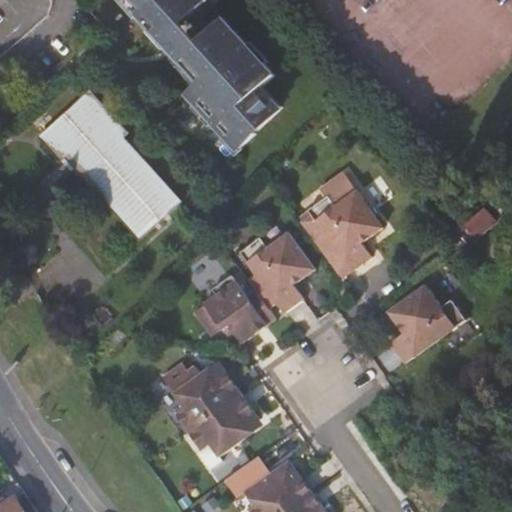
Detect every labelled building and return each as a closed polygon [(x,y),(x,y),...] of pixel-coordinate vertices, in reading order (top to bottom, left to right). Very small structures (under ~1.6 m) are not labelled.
[(124,0),(155,33),(158,30),(167,40),(183,57),(192,67),(188,70),(199,82),(186,94),(236,149),(239,146),(241,148),(257,134),(255,132),(282,108),(263,87),(276,76),(227,20),(200,44),(199,42),(183,25),(182,24),(208,0),(124,0)] [(66,157),(140,240),(182,203),(125,138),(130,134),(92,92),(41,137),(62,161),(66,157)] [(295,217),(337,276),(349,267),(352,270),(368,258),(357,241),(375,228),(342,182),(295,217)] [(268,292),(284,314),(308,297),(298,283),(317,270),(290,234),(271,247),(265,237),(241,254),(248,263),(268,292)] [(248,263),(240,269),(259,295),(261,297),(268,292),(248,263)] [(229,323),(243,343),(268,325),(277,319),(261,297),(259,295),(250,301),(231,274),(213,287),(217,293),(203,303),(222,328),(229,323)] [(403,362),(461,319),(447,299),(437,306),(423,286),(387,312),(401,332),(388,341),(403,362)] [(207,381),(225,369),(219,361),(201,374),(207,381)] [(258,416),(225,369),(207,381),(201,374),(174,393),(182,405),(175,410),(200,445),(207,441),(218,455),(245,436),(240,428),(258,416)] [(264,423),(258,416),(240,428),(245,436),(264,423)] [(207,441),(200,445),(195,449),(207,466),(220,457),(218,455),(207,441)] [(288,459),(270,472),(275,478),(293,465),(288,459)] [(326,511),(293,465),(275,478),(270,472),(243,491),(251,502),(244,507),(247,511),(326,511)] [(0,511),(8,506),(0,492),(0,511)] [(32,511),(22,497),(8,506),(0,511),(32,511)]
